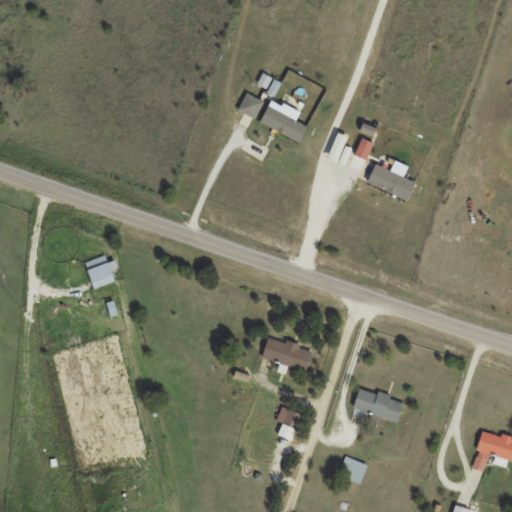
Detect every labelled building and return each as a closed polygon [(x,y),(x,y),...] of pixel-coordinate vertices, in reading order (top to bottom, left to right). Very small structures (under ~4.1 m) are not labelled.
[(298,143),(306,126),(264,106),(256,123),(298,143)] [(259,357),(304,373),(311,352),(267,336),(259,357)] [(396,422),(402,400),(356,388),(350,409),(396,422)] [(511,460),(511,439),(478,431),(473,451),(511,460)] [(337,476),(357,484),(365,465),(344,456),(337,476)]
